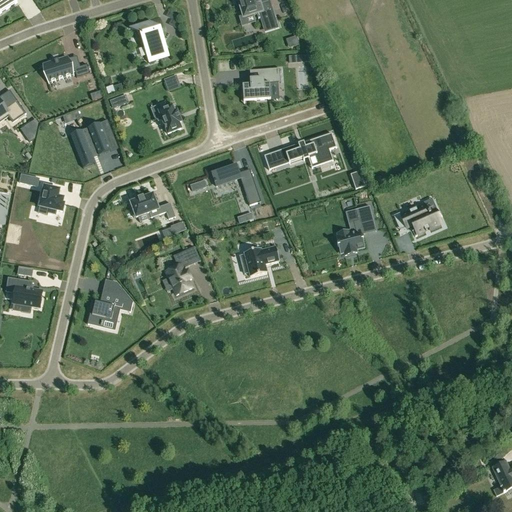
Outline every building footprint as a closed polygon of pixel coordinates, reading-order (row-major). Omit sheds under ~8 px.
[(0,0),(0,14),(17,3),(15,0),(0,0)] [(237,0),(238,2),(236,3),(239,14),(242,13),(244,19),(259,14),(264,30),(277,26),(270,2),(267,2),(266,0),(237,0)] [(143,25),(129,29),(140,35),(149,64),(161,60),(160,55),(168,53),(161,30),(159,28),(150,24),(143,25)] [(299,46),(297,39),(289,41),(291,48),(299,46)] [(66,47),(42,54),(45,65),(53,63),(54,66),(73,61),(74,67),(87,63),(85,55),(73,58),(71,51),(68,52),(66,47)] [(289,57),(289,65),(301,63),(301,56),(289,57)] [(245,106),(244,102),(271,100),(269,84),(281,83),(280,70),(250,72),(251,86),(242,86),(244,106),(245,106)] [(154,82),(141,88),(144,97),(158,92),(154,82)] [(106,88),(108,95),(114,93),(112,86),(106,88)] [(90,95),(93,102),(102,99),(100,92),(90,95)] [(26,115),(17,101),(4,110),(0,103),(0,122),(8,117),(13,124),(26,115)] [(160,114),(157,115),(160,121),(162,120),(166,129),(164,130),(165,132),(166,131),(168,135),(181,130),(179,124),(181,123),(177,112),(174,113),(172,107),(159,113),(160,114)] [(305,139),(286,145),(290,158),(317,149),(320,157),(333,153),(330,144),(337,142),(333,128),(304,137),(305,139)] [(101,129),(65,147),(81,179),(93,173),(89,166),(94,163),(95,165),(114,156),(101,129)] [(276,169),(272,157),(266,159),(265,157),(264,157),(269,171),(271,171),(276,169)] [(237,165),(212,174),(214,179),(213,180),(214,182),(216,187),(240,179),(241,179),(239,174),(237,165)] [(250,170),(239,174),(241,179),(240,179),(250,207),(261,203),(250,170)] [(360,172),(351,176),(356,191),(366,187),(360,172)] [(192,193),(207,188),(205,181),(190,186),(192,193)] [(62,205),(64,199),(62,199),(58,198),(58,197),(60,191),(44,187),(40,208),(49,210),(48,214),(56,216),(57,212),(62,213),(64,205),(62,205)] [(130,204),(133,211),(131,211),(134,219),(136,218),(136,219),(149,214),(151,220),(166,214),(169,221),(175,219),(170,205),(164,207),(164,208),(158,210),(153,196),(144,199),(143,198),(138,200),(138,201),(130,204)] [(400,213),(393,216),(398,228),(405,225),(406,228),(413,226),(417,235),(441,224),(440,223),(435,213),(431,215),(430,213),(428,214),(425,206),(416,210),(416,209),(409,212),(409,213),(401,217),(400,213)] [(361,236),(359,231),(363,230),(362,225),(373,222),(374,227),(375,227),(373,221),(372,222),(370,216),(372,216),(370,207),(355,211),(358,221),(353,223),(356,233),(351,234),(349,235),(348,232),(337,235),(338,237),(336,238),(338,245),(337,245),(338,248),(339,248),(341,255),(344,254),(345,257),(347,256),(355,254),(357,254),(356,251),(364,249),(362,242),(363,241),(363,239),(361,239),(361,236)] [(171,227),(174,235),(186,231),(183,223),(171,227)] [(261,262),(267,261),(265,252),(259,254),(258,249),(242,253),(243,261),(228,265),(232,279),(247,275),(247,277),(264,273),(261,262)] [(166,273),(176,296),(192,289),(188,282),(191,280),(191,279),(190,279),(188,275),(189,274),(188,272),(185,274),(182,267),(188,264),(183,253),(174,257),(178,267),(166,273)] [(40,309),(43,292),(33,290),(31,290),(32,285),(33,283),(8,279),(6,293),(14,294),(13,305),(14,305),(23,306),(22,313),(31,315),(32,308),(40,309)] [(94,301),(88,326),(89,326),(90,324),(101,326),(101,327),(102,328),(104,322),(115,324),(119,309),(130,311),(129,313),(131,314),(133,303),(120,288),(118,300),(106,297),(104,305),(95,303),(95,301),(94,301)] [(511,468),(510,469),(506,462),(493,468),(502,487),(493,491),(497,498),(511,490),(511,468)] [(426,511),(433,508),(428,494),(421,496),(426,511)]
